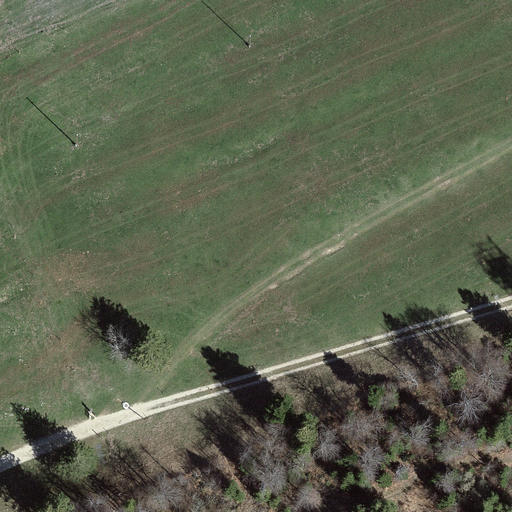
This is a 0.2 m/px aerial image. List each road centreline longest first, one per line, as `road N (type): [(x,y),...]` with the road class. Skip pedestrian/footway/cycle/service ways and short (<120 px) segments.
road 1 (track): [(511,149),(278,286),(205,338),(133,411)]
road 2 (track): [(133,411),(511,302)]
road 3 (track): [(0,465),(133,411)]
